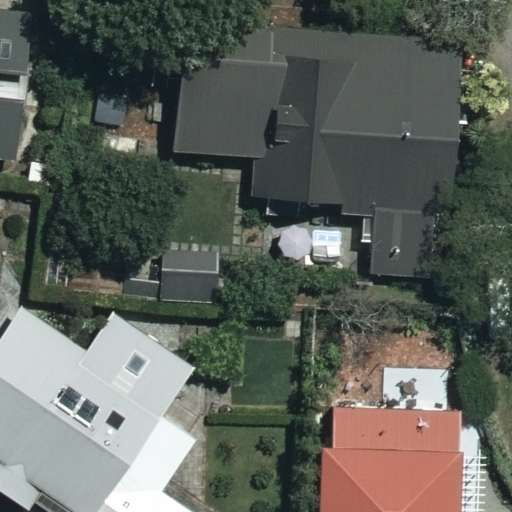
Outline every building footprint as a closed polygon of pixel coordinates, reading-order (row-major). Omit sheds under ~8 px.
[(0,17),(0,155),(10,156),(28,21),(0,17)] [(456,49),(181,29),(172,158),(251,164),(248,203),(443,217),(456,49)] [(142,270),(76,252),(65,292),(131,310),(142,270)] [(212,511),(159,478),(191,427),(161,408),(186,369),(103,316),(78,356),(15,316),(0,339),(0,502),(15,511),(30,511),(34,507),(41,511),(212,511)] [(481,511),(484,450),(469,449),(471,416),(442,415),(443,374),(385,371),(383,412),(323,409),(317,511),(481,511)]
